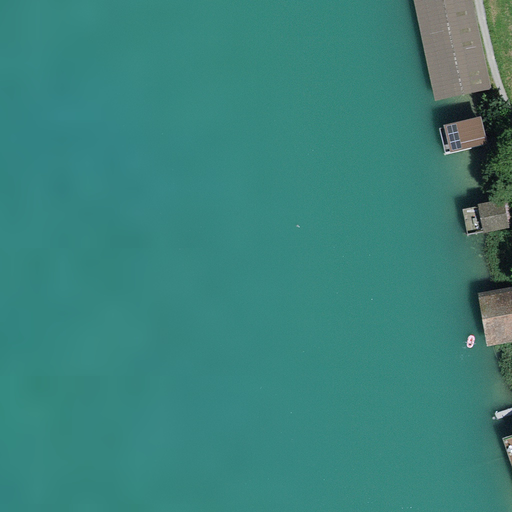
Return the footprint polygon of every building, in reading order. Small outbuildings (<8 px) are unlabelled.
[(413,0),(436,103),(492,91),(472,0),(413,0)] [(482,123),(441,130),(447,159),(487,152),(482,123)] [(505,203),(479,208),(479,210),(464,213),(469,237),(483,234),(483,238),(510,233),(505,203)] [(511,290),(479,296),(488,349),(511,344),(511,290)] [(511,438),(503,442),(511,469),(511,438)]
